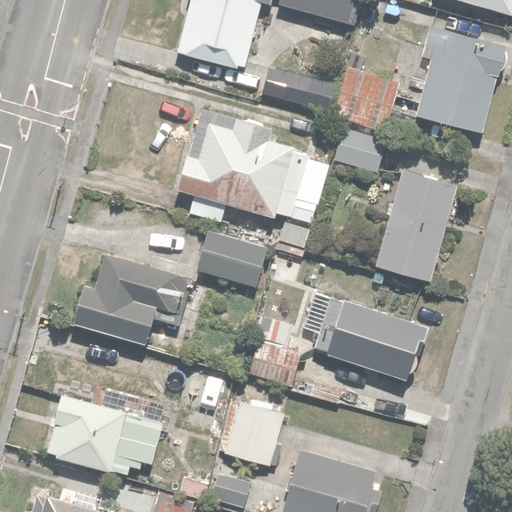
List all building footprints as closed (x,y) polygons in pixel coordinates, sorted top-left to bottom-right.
[(269,0),(188,0),(178,46),(247,62),(261,0),(264,0),(270,1),(269,0)] [(278,0),(317,9),(314,20),(334,25),(337,14),(350,17),(354,0),(278,0)] [(511,0),(481,0),(511,8),(511,0)] [(482,30),(483,23),(432,12),(423,52),(428,53),(416,111),(485,126),(505,36),(482,30)] [(350,46),(332,111),(387,126),(401,76),(366,66),(370,52),(350,46)] [(337,75),(269,57),(260,89),(329,107),(337,75)] [(234,123),(208,117),(194,114),(186,149),(183,148),(175,185),(293,211),(308,141),(265,132),(267,123),(236,116),(234,123)] [(343,122),(335,155),(384,167),(393,134),(343,122)] [(432,275),(455,177),(398,164),(375,261),(432,275)] [(311,219),(284,212),(276,239),(303,246),(311,219)] [(207,224),(197,264),(259,279),(268,239),(207,224)] [(182,320),(194,269),(105,248),(97,280),(82,277),(72,319),(148,337),(154,313),(182,320)] [(427,320),(334,289),(333,295),(314,289),(303,324),(316,328),(311,343),(409,375),(427,320)] [(302,343),(258,332),(249,368),(293,379),(302,343)] [(292,387),(236,372),(216,446),(272,461),(292,387)] [(96,387),(59,380),(45,449),(138,468),(140,455),(155,458),(164,412),(94,398),(96,387)] [(383,484),(374,481),(379,462),(298,442),(281,511),(280,511),(366,511),(367,508),(377,510),(383,484)] [(157,483),(148,511),(190,511),(195,494),(205,497),(212,476),(184,468),(178,489),(157,483)] [(217,468),(214,499),(244,501),(247,470),(217,468)] [(134,511),(32,488),(26,511),(134,511)]
